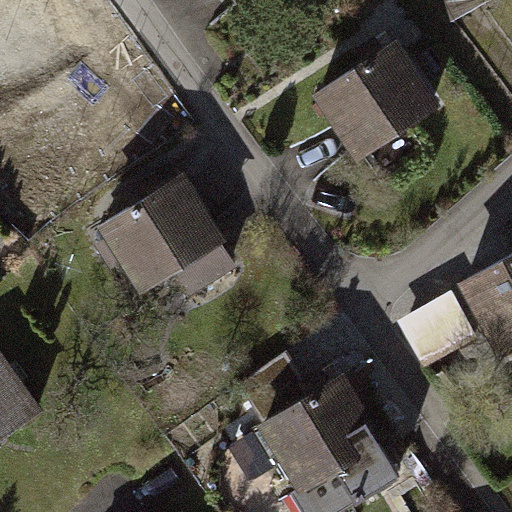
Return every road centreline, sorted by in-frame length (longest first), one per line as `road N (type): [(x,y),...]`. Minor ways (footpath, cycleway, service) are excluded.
road 1 (residential): [(152,0),(343,282)]
road 2 (residential): [(343,282),(492,502)]
road 3 (residential): [(343,282),(402,278),(511,188)]
